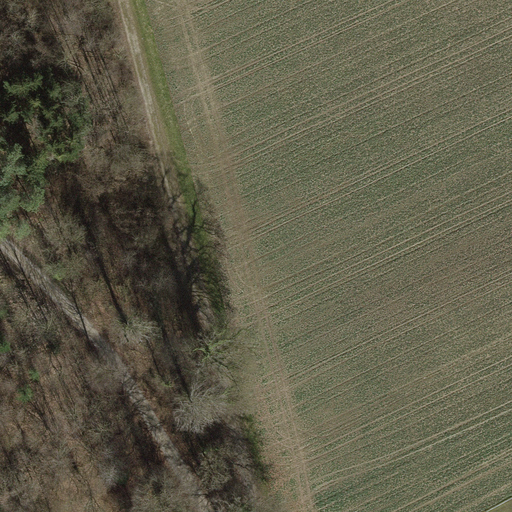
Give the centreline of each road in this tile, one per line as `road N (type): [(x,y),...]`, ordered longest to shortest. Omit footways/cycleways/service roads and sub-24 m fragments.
road 1 (track): [(255,511),(124,0)]
road 2 (track): [(205,511),(165,433),(101,341),(0,239)]
